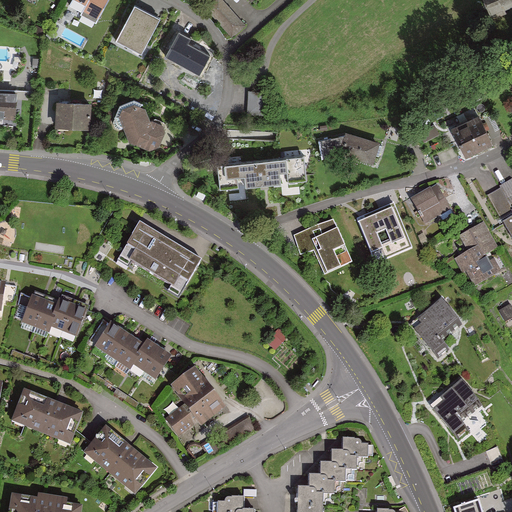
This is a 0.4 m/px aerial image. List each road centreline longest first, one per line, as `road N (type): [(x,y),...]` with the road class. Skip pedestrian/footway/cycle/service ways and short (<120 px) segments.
road 1 (residential): [(232,240),(289,215),(462,166),(511,139)]
road 2 (residential): [(167,0),(210,30),(223,51),(227,92),(210,132),(165,171),(152,195)]
road 3 (residential): [(307,416),(255,360),(185,342),(114,299)]
road 4 (tertiary): [(232,240),(295,291),(367,384)]
road 5 (residential): [(307,416),(153,511)]
road 6 (tertiary): [(0,162),(68,170),(152,195)]
road 7 (tertiary): [(367,384),(429,511)]
